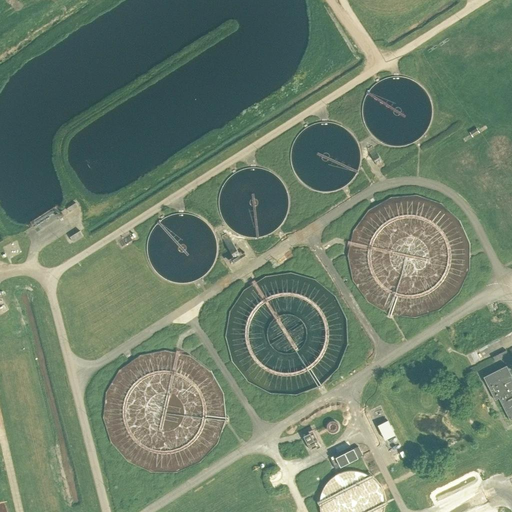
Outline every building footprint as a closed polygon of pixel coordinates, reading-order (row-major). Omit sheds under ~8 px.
[(409,315),(410,315),(427,313),(446,303),(449,296),(457,291),(470,260),(467,241),(452,214),(441,210),(438,205),(414,195),(390,198),(366,211),(360,227),(355,229),(351,241),(351,246),(348,253),(351,275),(366,302),(393,313),(394,313),(400,316),(409,315)] [(64,205),(66,209),(74,204),(72,200),(64,205)] [(66,237),(70,243),(83,235),(79,229),(66,237)] [(229,357),(248,382),(263,387),(265,386),(281,390),(281,392),(288,393),(313,389),(339,370),(348,335),(344,314),(324,285),(312,282),(308,277),(287,272),(262,277),(257,280),(249,282),(248,286),(236,295),(225,335),(229,357)] [(224,396),(211,372),(189,355),(173,352),(168,351),(146,353),(125,365),(119,371),(118,377),(112,384),(110,394),(110,396),(107,401),(108,407),(106,415),(105,416),(107,431),(119,454),(133,464),(157,470),(161,469),(171,471),(181,470),(204,457),(219,439),(225,411),(224,396)] [(499,400),(510,422),(511,421),(511,376),(507,367),(484,379),(495,402),(499,400)] [(387,419),(375,425),(382,440),(394,435),(387,419)] [(314,440),(310,432),(303,436),(307,444),(314,440)] [(336,447),(338,452),(349,448),(348,443),(336,447)] [(359,448),(331,461),(336,470),(363,457),(359,448)] [(321,480),(318,508),(319,511),(381,511),(383,501),(371,473),(346,470),(321,480)]
